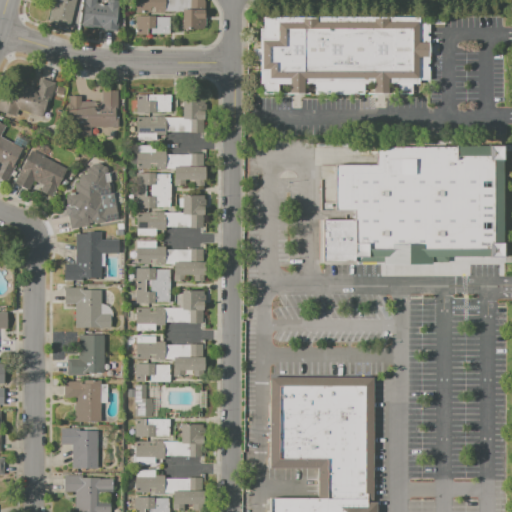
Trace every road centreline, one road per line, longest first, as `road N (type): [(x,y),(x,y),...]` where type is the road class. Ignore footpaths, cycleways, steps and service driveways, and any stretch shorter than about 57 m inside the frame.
road 1 (residential): [(234,0),(228,511)]
road 2 (residential): [(0,215),(32,240),(34,511)]
road 3 (residential): [(233,64),(106,62),(0,32)]
